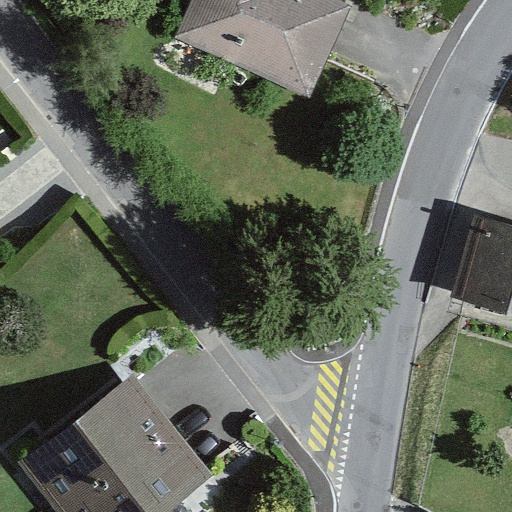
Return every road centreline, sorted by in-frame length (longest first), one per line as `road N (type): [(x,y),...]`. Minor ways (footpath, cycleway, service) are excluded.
road 1 (residential): [(0,25),(235,337),(322,405),(372,419)]
road 2 (tertiary): [(372,419),(411,211),(453,107),(511,25)]
